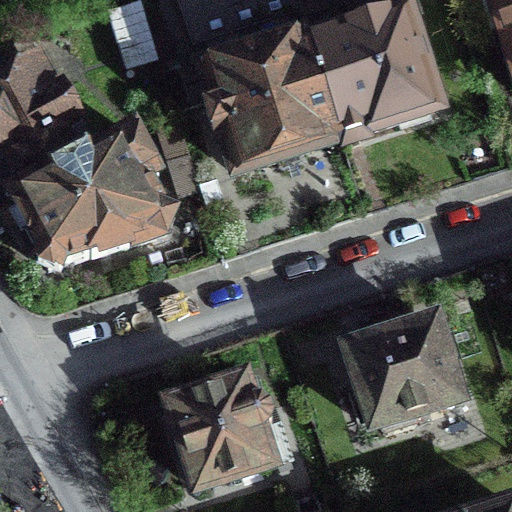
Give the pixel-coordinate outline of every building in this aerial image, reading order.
[(343,0),(355,34),(310,50),(294,0),(173,0),(209,106),(233,179),(338,146),(354,141),(434,115),(404,22),(413,19),(406,0),(343,0)] [(511,3),(496,8),(511,58),(511,3)] [(0,192),(8,207),(13,217),(46,276),(153,243),(161,224),(143,191),(155,184),(131,140),(88,164),(39,74),(8,90),(5,84),(0,86),(0,192)] [(404,324),(368,336),(370,342),(373,349),(345,358),(370,435),(377,432),(379,439),(383,440),(411,431),(413,428),(411,422),(456,407),(432,331),(408,338),(404,324)] [(261,406),(255,387),(248,389),(170,414),(196,495),(267,471),(255,437),(264,434),(268,426),(268,418),(261,406)]
